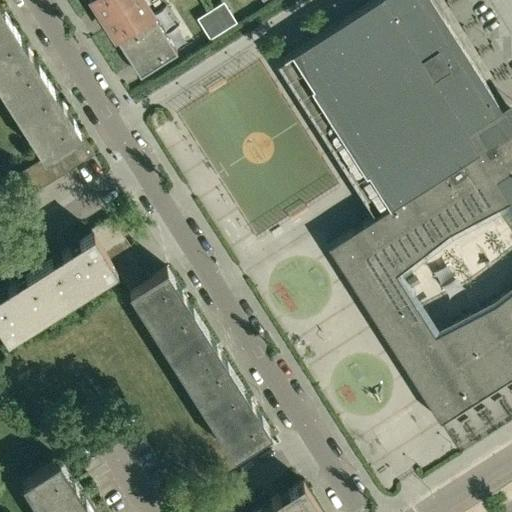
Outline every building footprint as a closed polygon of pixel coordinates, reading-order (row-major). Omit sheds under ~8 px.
[(92,0),(103,16),(128,0),(92,0)] [(177,50),(144,0),(128,0),(103,16),(140,74),(177,50)] [(203,27),(230,10),(223,0),(197,17),(203,27)] [(511,124),(509,120),(511,118),(511,109),(505,113),(433,0),(370,0),(276,61),(346,170),(374,214),(327,243),(384,333),(439,419),(511,372),(511,124)] [(0,29),(12,22),(0,2),(0,29)] [(230,10),(203,27),(209,38),(237,20),(230,10)] [(47,77),(32,52),(12,22),(0,29),(0,85),(10,101),(47,77)] [(82,131),(63,101),(47,77),(10,101),(45,155),(51,151),(61,145),(71,138),(81,132),(82,131)] [(94,152),(81,132),(71,138),(84,159),(94,152)] [(74,165),(84,159),(71,138),(61,145),(74,165)] [(64,171),(74,165),(61,145),(51,151),(64,171)] [(54,178),(64,171),(51,151),(45,155),(41,158),(54,178)] [(41,158),(31,164),(44,184),(54,178),(41,158)] [(34,191),(44,184),(31,164),(21,170),(34,191)] [(24,197),(34,191),(21,170),(11,176),(24,197)] [(14,203),(24,197),(11,176),(0,183),(14,203)] [(124,235),(111,214),(100,221),(113,241),(124,235)] [(92,231),(103,248),(104,247),(113,241),(100,221),(89,228),(92,231)] [(92,231),(38,265),(62,303),(117,268),(117,267),(110,257),(104,247),(103,248),(92,231)] [(124,235),(113,241),(104,247),(110,257),(130,244),(124,235)] [(137,255),(130,244),(110,257),(117,267),(137,255)] [(143,265),(137,255),(117,267),(117,268),(123,278),(143,265)] [(149,275),(129,288),(128,288),(163,343),(201,319),(166,264),(149,275)] [(0,328),(7,338),(62,303),(38,265),(0,289),(0,328)] [(123,278),(129,288),(149,275),(143,265),(123,278)] [(163,343),(198,398),(236,374),(201,319),(163,343)] [(271,428),(236,374),(198,398),(233,453),(271,428)] [(91,511),(94,511),(75,482),(59,456),(21,480),(41,511),(91,511)] [(323,511),(302,479),(249,511),(323,511)]
